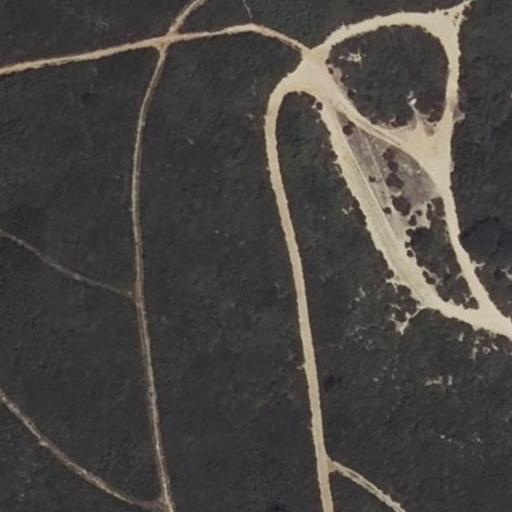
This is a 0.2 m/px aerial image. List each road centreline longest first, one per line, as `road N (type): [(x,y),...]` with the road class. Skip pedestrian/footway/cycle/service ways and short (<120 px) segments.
road 1 (track): [(327,511),(296,274),(265,127),(270,98),(287,74),(357,21),(441,18),(462,37),(447,123),(451,210),(472,266),(499,315),(511,322)]
road 2 (track): [(308,56),(261,25),(0,78)]
